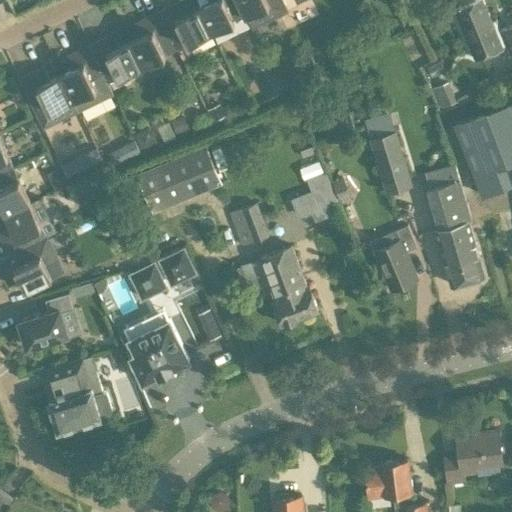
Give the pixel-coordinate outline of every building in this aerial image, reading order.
[(182,0),(179,0),(158,10),(176,48),(188,42),(188,43),(211,31),(199,6),(188,11),(182,0)] [(211,31),(234,20),(245,14),(239,0),(209,0),(210,1),(199,6),(211,31)] [(239,0),(245,14),(252,27),(287,10),(287,9),(282,0),(239,0)] [(502,47),(502,46),(506,44),(511,57),(511,23),(496,31),(482,0),(474,0),(454,8),(476,58),(502,47)] [(158,10),(135,21),(141,34),(130,39),(142,65),(166,53),(165,53),(176,48),(158,10)] [(113,32),(89,44),(108,81),(119,76),(142,65),(130,39),(119,45),(113,32)] [(72,67),(61,73),(79,109),(79,110),(113,93),(108,81),(89,44),(66,55),(72,67)] [(79,109),(61,73),(50,78),(44,66),(20,77),(38,115),(43,127),(79,110),(79,109)] [(275,92),(275,67),(264,67),(264,92),(275,92)] [(448,80),(434,85),(441,104),(454,99),(448,80)] [(511,98),(452,122),(481,196),(511,184),(511,181),(506,164),(508,163),(511,162),(511,98)] [(386,192),(412,184),(395,129),(389,108),(364,115),(370,137),(368,137),(386,192)] [(0,172),(13,166),(8,155),(0,136),(0,172)] [(136,213),(222,180),(208,144),(137,171),(141,182),(126,188),(136,213)] [(67,174),(100,158),(95,147),(62,163),(67,174)] [(485,274),(468,219),(472,218),(460,178),(454,161),(424,169),(430,187),(426,187),(438,227),(435,228),(451,284),(485,274)] [(19,177),(13,166),(0,172),(0,202),(5,213),(30,201),(19,177)] [(55,166),(47,170),(55,187),(63,183),(55,166)] [(332,183),(331,183),(338,200),(340,199),(341,201),(352,197),(343,176),(332,182),(332,183)] [(331,183),(296,195),(303,213),(338,200),(331,183)] [(0,228),(0,234),(9,253),(46,235),(41,224),(42,224),(30,201),(5,213),(10,224),(0,228)] [(246,243),(269,235),(257,201),(234,210),(246,243)] [(418,278),(406,251),(406,249),(417,245),(408,223),(370,239),(374,249),(384,273),(390,289),(418,278)] [(61,231),(48,237),(53,248),(66,241),(61,231)] [(48,237),(47,235),(46,235),(9,253),(0,257),(0,266),(3,273),(8,283),(21,278),(26,289),(52,277),(64,271),(53,248),(48,237)] [(150,251),(142,235),(124,244),(122,245),(102,254),(111,271),(128,262),(130,265),(153,258),(150,251)] [(197,270),(185,245),(161,256),(173,282),(197,270)] [(292,245),(260,256),(275,299),(273,300),(282,323),(287,321),(289,322),(295,320),(296,317),(318,310),(309,287),(307,287),(292,245)] [(142,294),(142,293),(163,283),(163,284),(165,283),(164,281),(154,261),(154,260),(153,259),(151,259),(152,260),(131,270),(130,270),(129,271),(130,272),(130,273),(140,293),(140,295),(142,294)] [(67,289),(44,296),(47,308),(17,317),(26,343),(35,340),(36,343),(50,338),(49,336),(66,331),(59,308),(72,304),(67,289)] [(211,344),(227,337),(212,304),(196,311),(211,344)] [(172,364),(171,363),(186,356),(186,357),(188,356),(187,354),(186,354),(168,317),(169,317),(168,315),(166,316),(129,334),(127,335),(128,336),(138,355),(133,357),(132,353),(131,352),(129,353),(130,354),(141,376),(140,376),(141,378),(143,377),(157,370),(158,371),(158,370),(170,364),(171,365),(172,364)] [(41,371),(50,399),(49,399),(58,429),(101,416),(101,414),(110,411),(112,408),(107,393),(104,392),(103,392),(96,369),(87,371),(83,357),(41,371)] [(482,431),(482,435),(457,438),(459,454),(444,456),(447,481),(466,479),(464,471),(476,470),(476,465),(503,461),(499,428),(482,431)] [(395,511),(428,511),(427,500),(412,501),(411,491),(412,490),(410,473),(408,473),(406,457),(380,460),(381,465),(366,467),(369,496),(394,493),(396,510),(395,511)] [(305,511),(306,510),(304,510),(302,492),(289,493),(289,490),(287,490),(279,491),(279,494),(275,494),(276,511),(305,511)]
